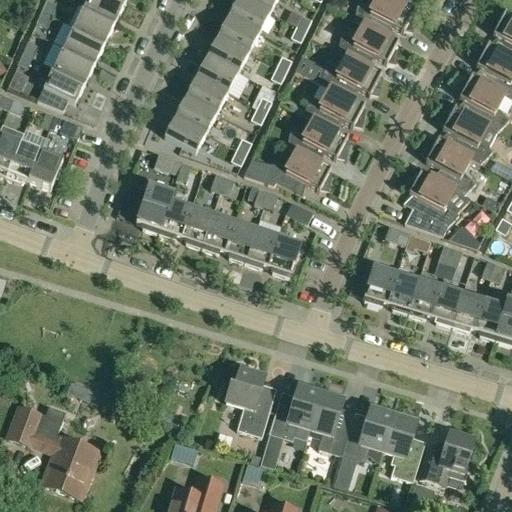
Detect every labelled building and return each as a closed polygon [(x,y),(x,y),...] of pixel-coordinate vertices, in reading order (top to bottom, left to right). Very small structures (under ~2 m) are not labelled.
[(115,26),(125,6),(113,0),(88,0),(83,10),(115,26)] [(259,36),(270,16),(240,0),(238,0),(228,19),(259,36)] [(240,0),(270,16),(278,0),(240,0)] [(364,28),(377,35),(382,25),(403,36),(404,33),(411,34),(414,19),(413,18),(414,14),(387,0),(378,0),(373,10),(357,7),(354,24),(363,29),(364,28)] [(337,14),(341,6),(337,5),(331,2),(327,10),(331,12),(337,14)] [(41,15),(50,19),(55,8),(46,3),(41,15)] [(105,46),(115,26),(83,10),(73,31),(105,46)] [(45,30),(50,19),(41,15),(36,26),(45,30)] [(511,61),(511,20),(504,16),(502,20),(501,19),(490,31),(494,35),(493,38),(511,48),(511,51),(508,59),(511,61)] [(249,56),(259,36),(228,19),(217,40),(249,56)] [(302,20),(297,30),(306,35),(311,24),(302,20)] [(398,46),(377,35),(364,28),(363,29),(356,42),(340,39),(337,56),(346,61),(347,60),(360,67),(365,57),(386,68),(388,65),(394,66),(397,51),(396,50),(398,46)] [(297,30),(291,42),(300,46),(306,35),(297,30)] [(95,67),(105,46),(73,31),(63,51),(95,67)] [(238,77),(249,56),(217,40),(207,60),(238,77)] [(22,56),(31,60),(36,49),(27,45),(22,56)] [(511,61),(508,59),(487,48),(486,52),(484,51),(473,63),(477,67),(476,70),(496,81),(491,91),(504,98),(504,99),(511,103),(511,61)] [(85,87),(95,67),(63,51),(53,72),(85,87)] [(26,72),(31,60),(22,56),(17,68),(26,72)] [(227,97),(238,77),(207,60),(196,80),(227,97)] [(381,78),(360,67),(347,60),(346,61),(339,74),(323,71),(320,88),(329,93),(330,92),(343,99),(348,89),(369,100),(371,97),(377,98),(380,82),(379,81),(381,78)] [(282,61),(277,71),(286,76),(291,65),(282,61)] [(277,71),(271,83),(280,87),(286,76),(277,71)] [(74,108),(85,87),(53,72),(37,105),(63,116),(68,105),(74,108)] [(216,117),(227,97),(196,80),(185,101),(216,117)] [(504,98),(491,91),(471,80),(469,84),(467,83),(456,94),(461,99),(459,102),(480,113),(474,123),(487,130),(487,131),(496,136),(509,123),(497,112),(504,99),(504,98)] [(364,110),(343,99),(330,92),(329,93),(322,106),(307,102),(303,119),(313,125),(313,123),(326,131),(332,121),(352,132),(354,129),(360,130),(364,114),(362,113),(364,110)] [(1,98),(0,99),(0,110),(8,113),(12,103),(1,98)] [(206,137),(216,117),(185,101),(174,121),(206,137)] [(262,102),(257,113),(266,117),(271,106),(262,102)] [(12,103),(8,113),(19,118),(24,108),(12,103)] [(487,130),(474,123),(454,112),(452,115),(450,115),(439,126),(444,131),(442,134),(463,145),(457,155),(471,162),(470,163),(480,168),(492,155),(480,144),(487,131),(487,130)] [(257,113),(251,124),(260,128),(266,117),(257,113)] [(45,116),(40,129),(49,133),(55,120),(45,116)] [(55,120),(49,133),(59,136),(64,124),(55,120)] [(195,158),(206,137),(174,121),(164,141),(195,158)] [(347,142),(326,131),(313,123),(313,125),(306,138),(290,134),(286,151),(296,156),(296,155),(310,162),(315,153),(336,164),(337,160),(343,162),(347,146),(345,145),(347,142)] [(0,180),(5,182),(19,146),(23,137),(2,129),(0,133),(0,180)] [(242,143),(237,154),(246,159),(251,147),(242,143)] [(471,162),(457,155),(437,144),(435,147),(434,146),(422,158),(427,163),(425,166),(446,177),(441,187),(454,194),(453,195),(463,199),(475,187),(463,176),(470,163),(471,162)] [(28,186),(41,155),(19,146),(5,182),(19,188),(20,183),(28,186)] [(237,154),(231,165),(240,170),(246,159),(237,154)] [(41,155),(28,186),(50,195),(62,163),(41,155)] [(330,173),(310,162),(296,155),(296,156),(289,169),(273,166),(272,169),(251,164),(243,180),(273,190),(275,186),(292,195),(298,184),(319,195),(320,192),(327,193),(330,178),(328,177),(330,173)] [(181,166),(158,159),(154,171),(176,179),(181,166)] [(191,170),(181,167),(176,182),(186,186),(191,170)] [(511,175),(511,174),(501,169),(497,177),(508,182),(511,175)] [(454,194),(441,187),(420,176),(418,179),(417,178),(405,190),(410,194),(408,198),(423,205),(418,216),(412,212),(404,228),(442,241),(446,232),(446,231),(458,219),(446,208),(453,195),(454,194)] [(219,197),(224,181),(215,178),(210,194),(219,197)] [(224,181),(219,197),(228,200),(234,184),(224,181)] [(259,193),(252,190),(247,203),(255,205),(259,193)] [(169,206),(172,199),(149,191),(137,228),(143,230),(142,233),(158,238),(169,206)] [(263,212),(268,196),(259,193),(255,205),(253,209),(263,212)] [(268,196),(263,212),(272,215),(277,199),(268,196)] [(494,203),(487,200),(484,205),(482,208),(494,215),(499,206),(494,203)] [(190,213),(169,206),(158,238),(174,244),(175,240),(181,242),(190,213)] [(313,218),(292,207),(285,219),(306,230),(313,218)] [(201,253),(212,220),(190,213),(181,242),(186,244),(185,248),(201,253)] [(224,257),(233,227),(212,220),(201,253),(217,258),(218,255),(224,257)] [(501,223),(495,234),(503,238),(510,227),(501,223)] [(244,268),(255,235),(233,227),(224,257),(229,259),(228,262),(244,268)] [(408,238),(388,231),(384,243),(404,250),(408,238)] [(478,248),(461,231),(449,244),(475,253),(478,248)] [(267,272),(277,242),(255,235),(244,268),(260,273),(261,270),(267,272)] [(419,241),(409,238),(404,254),(413,257),(419,241)] [(277,242),(267,272),(272,273),(271,277),(288,282),(299,249),(277,242)] [(447,268),(452,253),(443,250),(438,265),(447,268)] [(452,253),(447,268),(456,272),(462,256),(452,253)] [(490,284),(496,268),(487,265),(481,280),(490,284)] [(496,268),(490,284),(499,287),(505,272),(496,268)] [(418,286),(406,282),(409,275),(398,271),(396,279),(387,309),(393,311),(392,314),(408,319),(418,286)] [(387,309),(396,279),(373,272),(363,305),(380,311),(381,307),(387,309)] [(430,322),(439,292),(418,286),(408,319),(424,324),(425,320),(430,322)] [(505,312),(495,345),(511,350),(511,347),(511,290),(507,305),(504,312),(505,312)] [(451,332),(461,299),(439,292),(430,322),(436,324),(435,327),(451,332)] [(474,335),(483,305),(461,299),(451,332),(467,337),(468,334),(474,335)] [(505,312),(504,312),(483,305),(474,335),(480,337),(479,340),(495,345),(505,312)] [(234,391),(230,390),(225,407),(243,412),(236,434),(261,442),(270,410),(257,406),(265,381),(239,374),(234,391)] [(283,443),(292,446),(291,450),(303,454),(309,434),(320,398),(297,391),(289,419),(275,415),(266,446),(280,450),(283,443)] [(102,399),(87,392),(82,403),(98,409),(102,399)] [(341,460),(341,459),(348,437),(335,433),(343,405),(320,398),(309,434),(322,438),(317,453),(341,460)] [(29,451),(52,459),(41,489),(80,504),(99,455),(59,440),(58,443),(55,442),(64,415),(49,409),(45,420),(19,410),(7,442),(29,451)] [(382,456),(394,416),(379,412),(378,415),(369,413),(365,428),(360,427),(357,437),(349,434),(348,437),(341,459),(363,466),(368,460),(376,467),(378,468),(382,456)] [(394,416),(382,456),(392,459),(390,468),(393,469),(390,480),(412,487),(420,462),(407,458),(416,427),(408,424),(409,420),(394,416)] [(429,448),(425,464),(419,483),(444,491),(446,482),(465,488),(468,479),(464,478),(474,444),(471,443),(470,439),(462,437),(459,440),(448,436),(444,452),(429,448)] [(214,511),(222,488),(198,481),(193,498),(176,493),(169,511),(214,511)]
